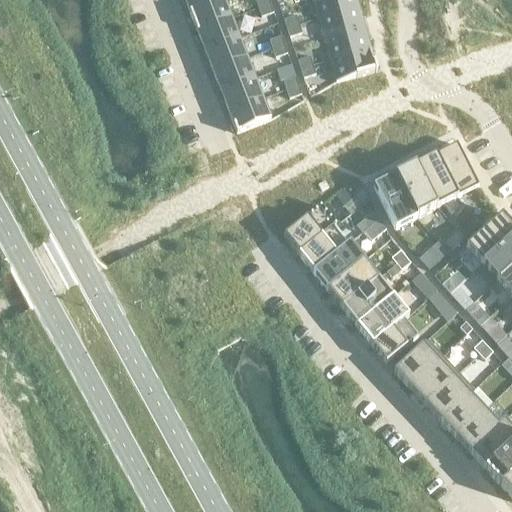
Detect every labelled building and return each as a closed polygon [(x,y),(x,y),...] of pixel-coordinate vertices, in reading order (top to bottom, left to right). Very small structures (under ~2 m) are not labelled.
[(183,0),(189,14),(223,1),(222,0),(183,0)] [(268,0),(259,0),(255,2),(258,10),(270,6),(268,0)] [(314,0),(312,1),(318,21),(358,10),(356,2),(356,1),(356,0),(314,0)] [(189,14),(197,34),(231,21),(223,1),(189,14)] [(258,10),(261,19),(273,15),(270,6),(258,10)] [(318,21),(324,42),(364,31),(358,10),(318,21)] [(296,18),(283,22),(286,31),(299,27),(296,18)] [(197,34),(205,54),(239,41),(231,21),(197,34)] [(299,27),(286,31),(289,40),(302,36),(299,27)] [(324,42),(330,63),(370,52),(364,31),(324,42)] [(281,38),(269,42),(272,51),(284,47),(281,38)] [(205,54),(213,74),(246,61),(239,41),(205,54)] [(272,51),(275,60),(287,56),(284,47),(272,51)] [(330,63),(336,85),(356,79),(356,80),(375,74),(375,75),(377,74),(374,65),(370,52),(330,63)] [(310,59),(297,63),(300,72),(313,68),(310,59)] [(213,74),(221,95),(254,81),(246,61),(213,74)] [(291,68),(276,73),(280,84),(283,83),(295,79),(291,68)] [(313,68),(300,72),(303,81),(316,77),(313,68)] [(295,79),(283,83),(286,92),(298,88),(295,79)] [(221,95),(229,115),(262,102),(254,81),(221,95)] [(286,92),(289,101),(301,97),(298,88),(286,92)] [(229,115),(237,136),(270,123),(262,102),(229,115)] [(435,158),(457,200),(478,189),(456,147),(435,158)] [(437,211),(457,200),(435,158),(415,168),(437,211)] [(416,221),(437,211),(415,168),(394,179),(416,221)] [(394,179),(373,190),(395,232),(416,221),(394,179)] [(361,193),(343,208),(350,216),(368,201),(361,193)] [(320,209),(283,239),(298,258),(333,229),(335,228),(320,209)] [(376,214),(366,222),(371,228),(380,221),(376,214)] [(511,240),(511,229),(501,218),(485,232),(479,238),(466,250),(482,268),(511,240)] [(475,220),(468,227),(479,238),(485,232),(475,220)] [(371,228),(364,234),(371,244),(386,232),(380,221),(371,228)] [(333,229),(298,258),(313,275),(348,247),(333,229)] [(456,234),(445,244),(451,251),(463,241),(456,234)] [(511,240),(482,268),(474,274),(490,291),(497,284),(511,271),(511,240)] [(364,263),(350,245),(348,247),(313,275),(327,293),(364,263)] [(401,253),(390,261),(396,267),(406,259),(401,253)] [(429,255),(420,263),(430,274),(439,265),(429,255)] [(406,259),(396,267),(401,274),(411,266),(406,259)] [(327,293),(341,311),(378,281),(364,263),(327,293)] [(511,300),(511,271),(497,284),(511,301),(511,300)] [(457,274),(442,287),(450,296),(465,282),(457,274)] [(421,276),(411,284),(418,293),(428,284),(421,276)] [(341,311),(356,330),(393,300),(378,281),(341,311)] [(437,294),(427,302),(435,311),(444,302),(437,294)] [(466,297),(457,305),(465,313),(473,305),(466,297)] [(393,300),(356,330),(371,348),(403,322),(408,319),(393,300)] [(484,314),(475,323),(480,329),(489,321),(489,320),(484,314)] [(489,321),(480,329),(486,335),(495,327),(490,320),(489,320),(489,321)] [(371,348),(385,366),(418,340),(403,322),(371,348)] [(465,325),(459,331),(466,338),(472,333),(465,325)] [(504,340),(496,347),(497,348),(503,355),(511,348),(504,340)] [(393,375),(409,391),(443,359),(427,343),(393,375)] [(481,344),(473,351),(479,357),(487,349),(481,344)] [(493,356),(487,349),(479,357),(485,363),(493,356)] [(409,391),(425,408),(459,376),(443,359),(409,391)] [(459,376),(425,408),(440,425),(474,393),(459,376)] [(469,398),(440,425),(455,440),(484,413),(469,398)] [(455,440),(470,456),(499,429),(484,413),(455,440)] [(511,446),(511,432),(504,424),(499,429),(470,456),(485,472),(511,446)] [(511,446),(485,472),(500,488),(511,477),(511,446)] [(511,477),(500,488),(511,500),(511,477)]
